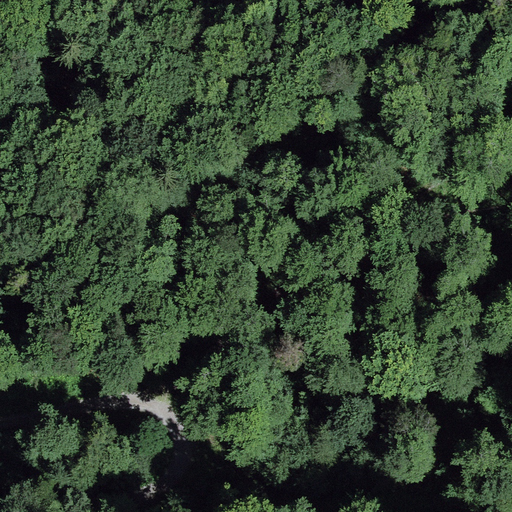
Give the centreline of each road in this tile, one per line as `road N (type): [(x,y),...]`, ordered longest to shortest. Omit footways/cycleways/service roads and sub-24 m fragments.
road 1 (track): [(511,148),(354,234),(271,295),(153,402)]
road 2 (track): [(52,511),(168,478),(188,455),(182,426),(153,402),(121,397),(0,422)]
